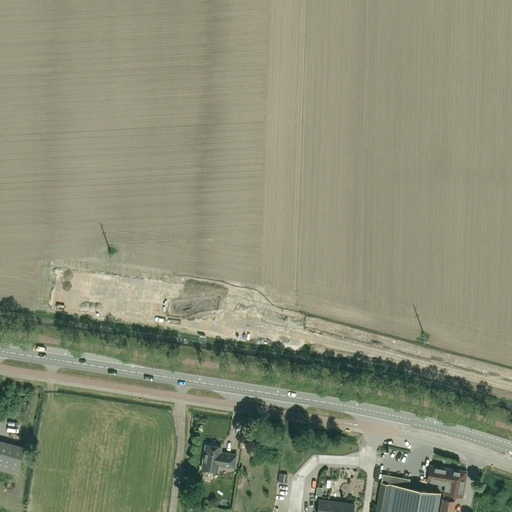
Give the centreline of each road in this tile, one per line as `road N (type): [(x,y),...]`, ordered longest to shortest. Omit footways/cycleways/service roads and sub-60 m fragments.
road 1 (primary): [(511,449),(377,412),(0,351)]
road 2 (unclassified): [(511,465),(375,428)]
